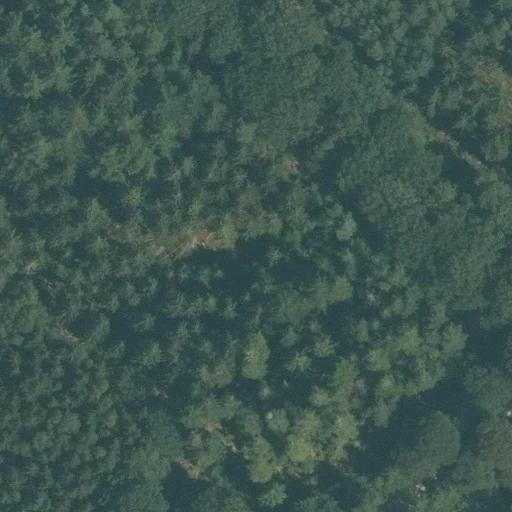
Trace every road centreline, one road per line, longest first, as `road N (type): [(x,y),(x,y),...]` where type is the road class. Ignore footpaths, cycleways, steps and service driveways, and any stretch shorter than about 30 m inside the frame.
road 1 (track): [(511,279),(202,0)]
road 2 (track): [(178,511),(165,484),(174,455),(138,392),(0,279)]
road 3 (track): [(388,511),(511,414)]
